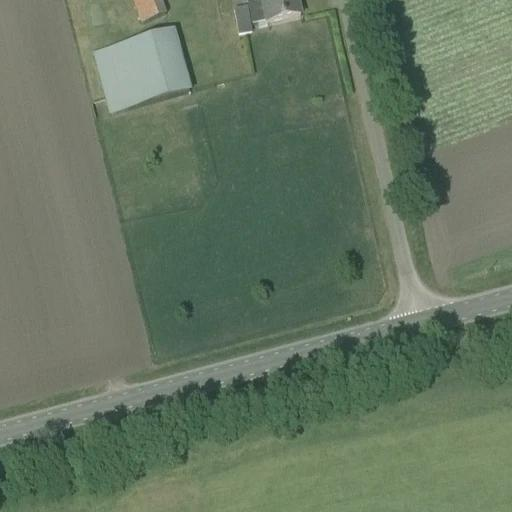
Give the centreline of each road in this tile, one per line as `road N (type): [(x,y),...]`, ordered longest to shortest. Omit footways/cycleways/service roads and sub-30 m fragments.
road 1 (unclassified): [(0,435),(417,324)]
road 2 (unclassified): [(417,324),(344,0)]
